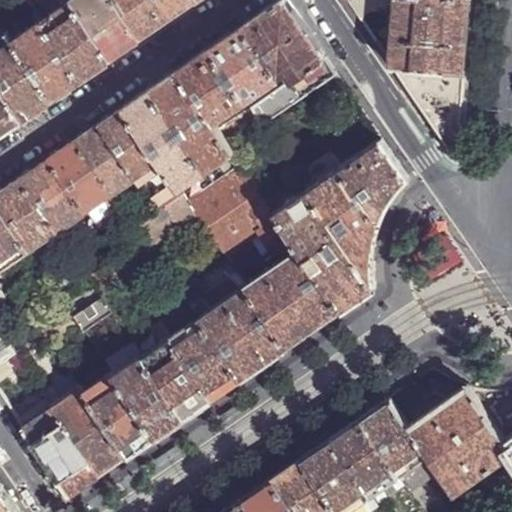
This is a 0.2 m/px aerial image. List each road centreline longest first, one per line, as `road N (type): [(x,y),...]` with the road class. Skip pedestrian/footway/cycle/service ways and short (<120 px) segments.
road 1 (residential): [(318,0),(501,266)]
road 2 (residential): [(0,158),(233,0)]
road 3 (tertiary): [(511,127),(501,266)]
